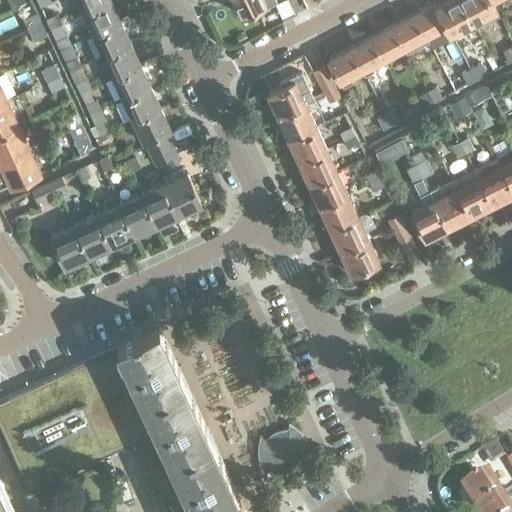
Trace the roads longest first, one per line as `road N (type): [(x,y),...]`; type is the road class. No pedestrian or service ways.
road 1 (residential): [(45,321),(258,220)]
road 2 (residential): [(511,242),(314,341)]
road 3 (residential): [(200,83),(361,0)]
road 4 (residential): [(375,470),(511,398)]
road 5 (tertiary): [(258,220),(200,83)]
road 6 (tertiary): [(375,470),(314,341)]
road 7 (tertiary): [(314,341),(258,220)]
